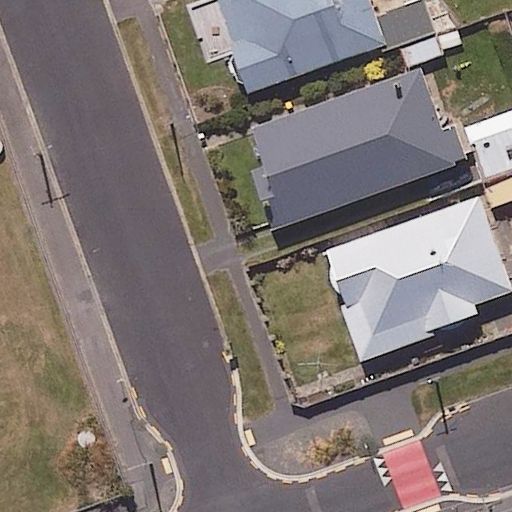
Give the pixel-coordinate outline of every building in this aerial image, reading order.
[(390,52),(373,0),(221,0),(253,97),(390,52)] [(447,59),(430,6),(389,19),(405,72),(447,59)] [(449,135),(428,75),(262,135),(297,230),(473,166),(461,131),(449,135)] [(492,190),(511,183),(511,117),(472,131),(492,190)] [(511,183),(492,190),(500,211),(511,207),(511,183)] [(511,300),(511,278),(485,204),(332,259),(370,365),(484,324),(479,312),(511,300)]
